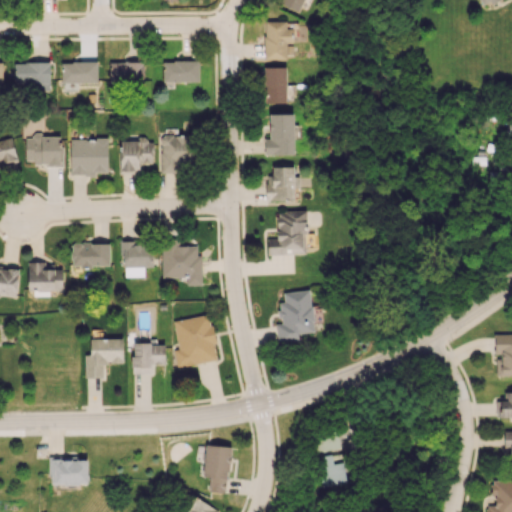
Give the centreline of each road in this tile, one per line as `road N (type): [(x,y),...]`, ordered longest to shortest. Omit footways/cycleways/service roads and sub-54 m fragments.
road 1 (residential): [(238,0),(229,42),(235,285),(262,410)]
road 2 (residential): [(511,285),(378,371),(262,410)]
road 3 (residential): [(0,424),(170,421),(262,410)]
road 4 (residential): [(231,29),(0,31)]
road 5 (residential): [(17,214),(232,206)]
road 6 (residential): [(431,342),(456,385),(466,428),(453,511)]
